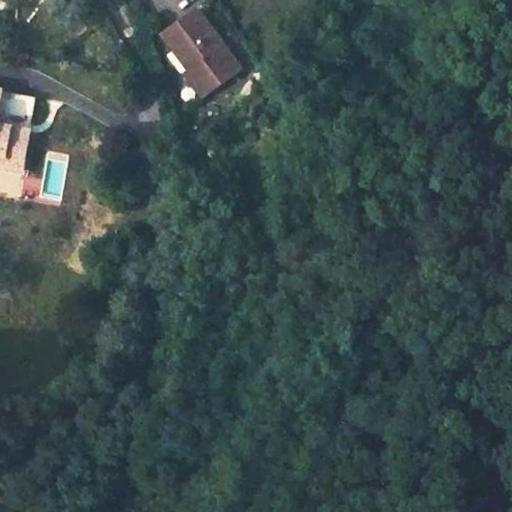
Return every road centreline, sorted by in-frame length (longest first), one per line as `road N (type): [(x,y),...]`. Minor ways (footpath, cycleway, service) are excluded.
road 1 (track): [(511,274),(422,303),(384,274),(397,245),(511,191)]
road 2 (unknown): [(143,159),(140,114),(109,0)]
